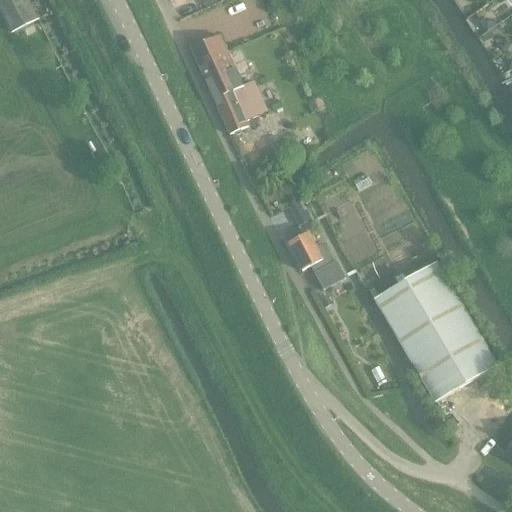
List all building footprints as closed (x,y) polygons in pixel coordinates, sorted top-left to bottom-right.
[(0,0),(0,7),(13,34),(39,21),(27,0),(0,0)] [(215,0),(204,0),(202,1),(206,9),(218,4),(215,0)] [(487,20),(482,24),(489,34),(496,28),(494,25),(492,22),(487,20)] [(240,81),(221,39),(192,52),(212,94),(240,81)] [(269,114),(255,84),(243,89),(240,81),(212,94),(231,136),(248,128),(246,124),(269,114)] [(300,204),(289,209),(299,229),(309,224),(300,204)] [(328,258),(321,245),(315,248),(310,237),(305,240),(300,230),(285,237),(303,272),(311,268),(321,287),(343,276),(336,264),(332,266),(328,258)] [(375,302),(436,405),(499,368),(437,265),(375,302)]
